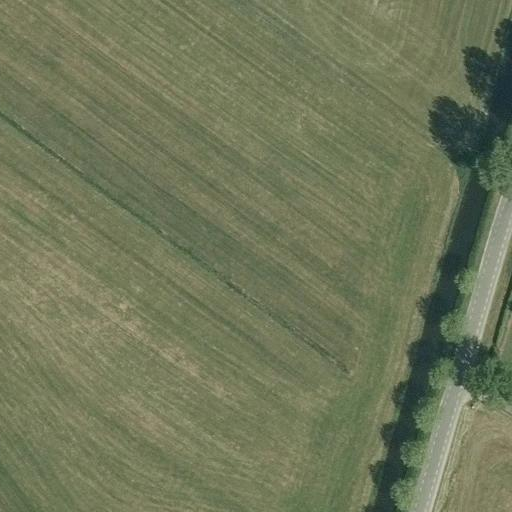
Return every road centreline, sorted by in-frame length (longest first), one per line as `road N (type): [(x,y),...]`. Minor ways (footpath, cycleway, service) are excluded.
road 1 (tertiary): [(457,377),(511,197)]
road 2 (tertiary): [(418,511),(457,377)]
